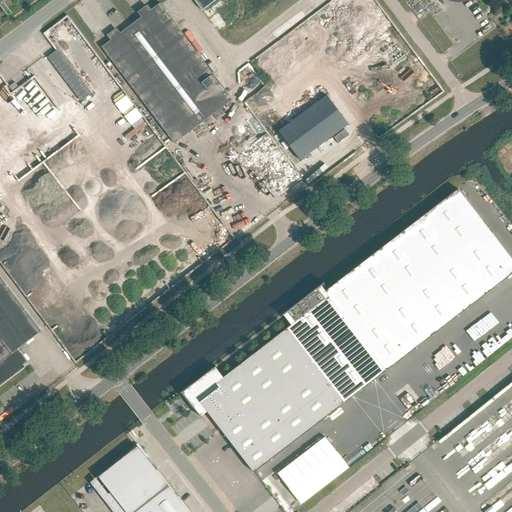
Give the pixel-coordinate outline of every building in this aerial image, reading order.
[(194,0),(203,11),(217,0),(194,0)] [(233,99),(223,86),(224,87),(161,4),(102,48),(175,144),(224,108),(223,107),(233,99)] [(65,14),(41,32),(53,50),(59,46),(61,50),(76,40),(78,43),(83,39),(65,14)] [(81,101),(92,94),(58,50),(48,57),(81,101)] [(9,87),(12,91),(18,87),(15,82),(9,87)] [(300,161),(349,125),(327,95),(278,132),(300,161)] [(134,108),(123,115),(130,125),(141,118),(134,108)] [(215,367),(182,392),(201,417),(202,417),(201,416),(207,412),(254,473),(511,273),(511,258),(458,189),(325,291),(321,286),(324,283),(282,315),(283,316),(284,315),(291,325),(223,378),(215,368),(216,367),(215,367)] [(0,382),(28,362),(18,349),(41,332),(0,277),(0,382)] [(456,338),(464,348),(500,320),(492,310),(456,338)] [(511,320),(501,327),(508,337),(511,334),(511,320)] [(301,504),(348,467),(325,437),(278,474),(301,504)] [(472,468),(484,487),(511,469),(511,451),(497,461),(494,456),(506,449),(503,445),(495,450),(492,446),(452,469),(457,477),(472,468)] [(126,511),(189,511),(138,446),(98,477),(126,511)] [(419,475),(391,493),(397,503),(426,485),(419,475)] [(487,500),(479,506),(483,511),(511,511),(511,478),(505,483),(510,490),(511,488),(511,505),(509,502),(509,498),(506,493),(491,505),(487,500)]
